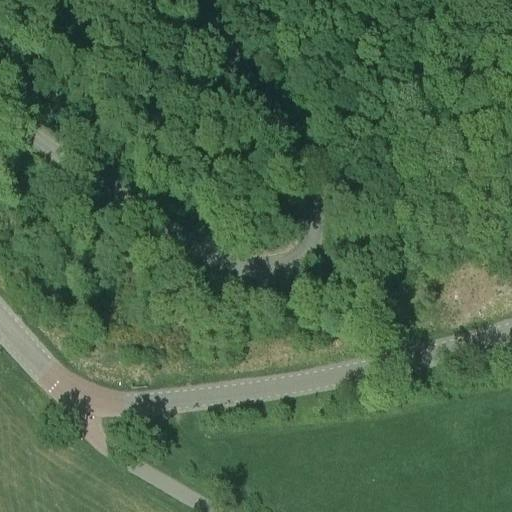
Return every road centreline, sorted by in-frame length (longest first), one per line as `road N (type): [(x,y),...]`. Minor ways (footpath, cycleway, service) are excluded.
road 1 (tertiary): [(0,114),(191,247),(252,268),(298,258),(313,235),(306,186),(196,0)]
road 2 (tertiary): [(82,397),(144,403),(295,384),(511,331)]
road 3 (unclassified): [(212,511),(100,445),(82,397)]
